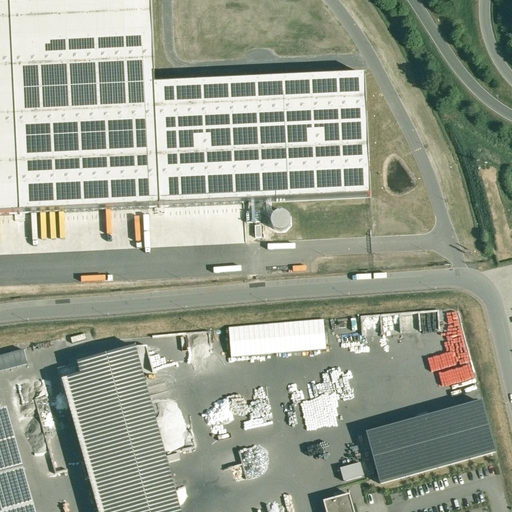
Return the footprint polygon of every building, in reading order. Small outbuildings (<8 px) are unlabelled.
[(442,333),(440,309),(360,318),(362,342),(442,333)] [(323,319),(228,327),(231,359),(326,350),(323,319)] [(180,511),(135,348),(78,364),(81,377),(62,383),(98,511),(180,511)] [(0,371),(27,365),(23,350),(0,355),(0,371)] [(481,400),(365,433),(380,484),(496,452),(481,400)] [(36,511),(8,410),(0,411),(0,511),(36,511)] [(343,482),(364,476),(360,462),(339,468),(343,482)] [(353,511),(349,495),(323,502),(325,511),(353,511)]
